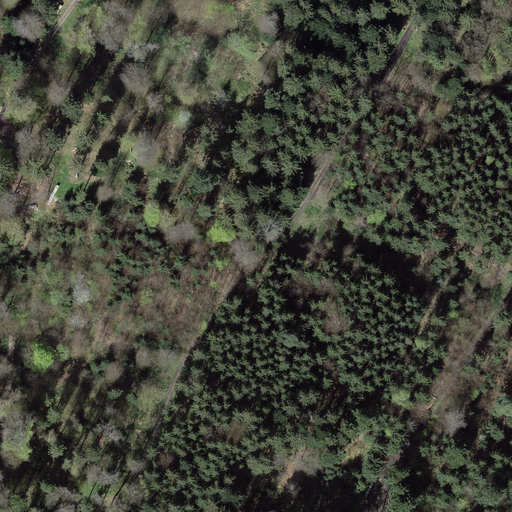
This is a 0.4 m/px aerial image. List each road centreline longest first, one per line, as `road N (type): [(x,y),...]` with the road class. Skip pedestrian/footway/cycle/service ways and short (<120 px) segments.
road 1 (track): [(125,511),(202,339),(326,170),(430,0)]
road 2 (track): [(376,511),(511,293)]
road 3 (track): [(7,511),(2,455),(10,351),(0,308)]
road 4 (track): [(0,129),(77,0)]
